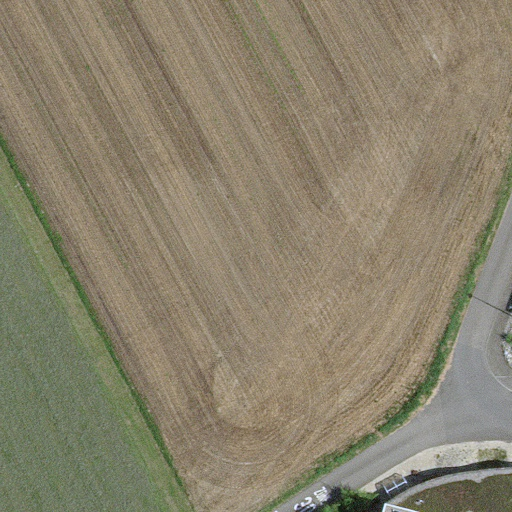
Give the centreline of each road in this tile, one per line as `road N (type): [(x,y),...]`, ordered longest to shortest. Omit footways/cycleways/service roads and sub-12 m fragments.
road 1 (unclassified): [(295,511),(398,447),(447,435)]
road 2 (residential): [(447,435),(511,276)]
